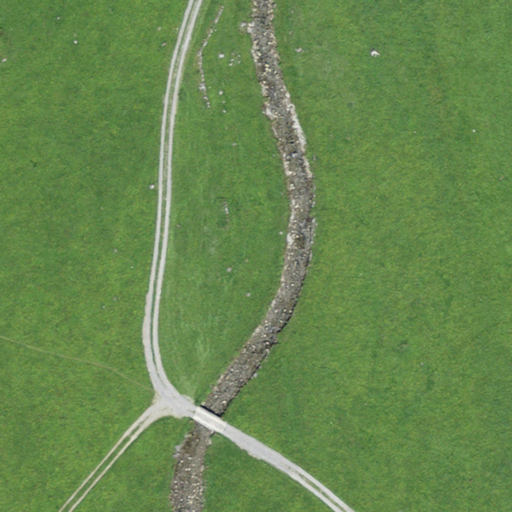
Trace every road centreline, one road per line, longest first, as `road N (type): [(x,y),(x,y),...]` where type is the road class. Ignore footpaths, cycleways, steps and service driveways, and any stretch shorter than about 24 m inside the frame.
road 1 (track): [(169,401),(157,371),(152,310),(172,79),(197,0)]
road 2 (track): [(342,511),(227,428),(169,401),(72,511)]
